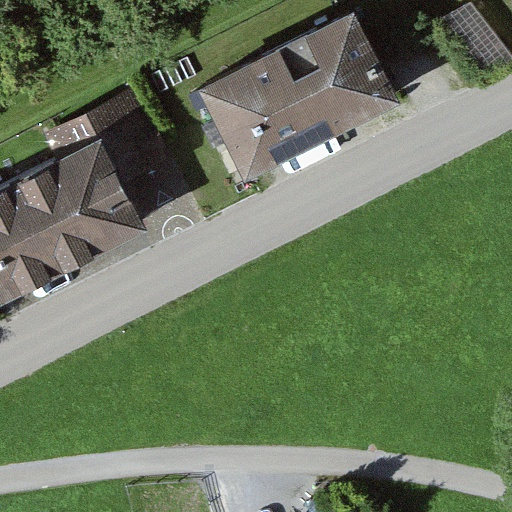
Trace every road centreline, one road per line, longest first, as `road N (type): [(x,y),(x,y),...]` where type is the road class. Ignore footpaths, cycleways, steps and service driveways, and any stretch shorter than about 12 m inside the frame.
road 1 (tertiary): [(0,362),(511,100)]
road 2 (unclassified): [(0,481),(145,463),(291,459),(361,463),(511,492)]
